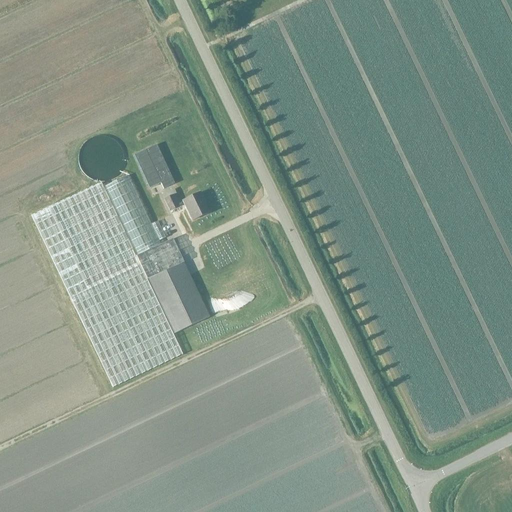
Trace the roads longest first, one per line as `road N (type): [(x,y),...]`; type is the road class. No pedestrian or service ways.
road 1 (unclassified): [(413,489),(178,0)]
road 2 (track): [(321,297),(0,448)]
